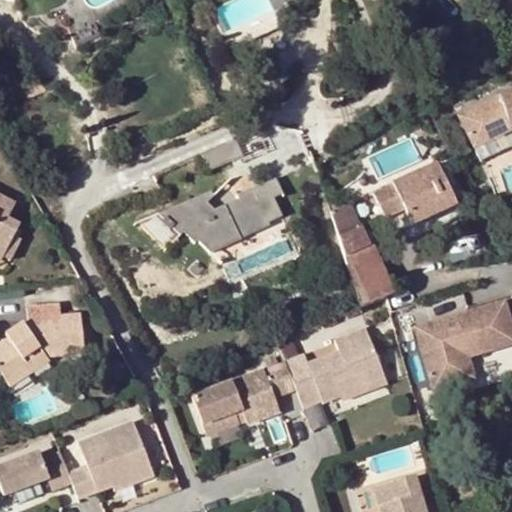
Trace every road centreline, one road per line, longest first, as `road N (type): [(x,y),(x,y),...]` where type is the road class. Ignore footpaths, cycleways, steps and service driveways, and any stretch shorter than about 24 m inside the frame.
road 1 (residential): [(143,171),(86,195),(66,222),(77,257),(156,390),(197,504)]
road 2 (residential): [(197,504),(269,481),(291,484),(303,511)]
